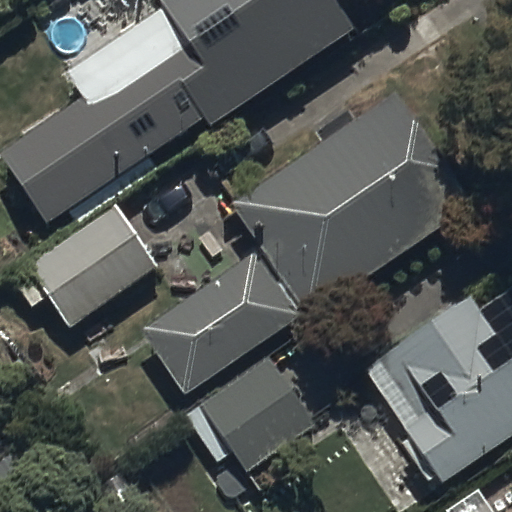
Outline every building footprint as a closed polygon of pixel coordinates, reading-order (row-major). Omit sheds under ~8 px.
[(156,0),(165,12),(67,81),(85,107),(3,165),(51,233),(203,125),(211,137),(355,34),(330,0),(156,0)] [(399,105),(236,211),(311,326),(474,220),(399,105)] [(158,273),(118,212),(11,283),(32,315),(47,304),(67,334),(158,273)] [(255,260),(141,339),(187,405),(301,326),(255,260)] [(472,302),(379,368),(421,428),(408,437),(447,493),(511,446),(511,300),(485,320),(472,302)] [(318,433),(269,363),(186,422),(216,464),(207,471),(233,507),(257,490),(250,481),(318,433)]
